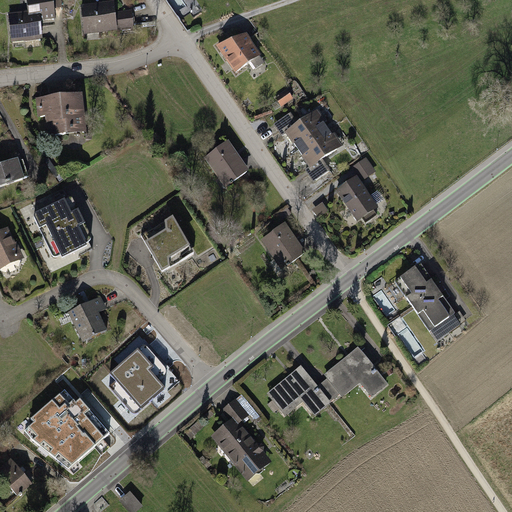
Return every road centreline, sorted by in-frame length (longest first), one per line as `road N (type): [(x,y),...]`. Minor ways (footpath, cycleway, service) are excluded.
road 1 (residential): [(348,279),(179,40)]
road 2 (track): [(503,511),(348,279)]
road 3 (unclassified): [(7,317),(82,280),(110,277),(218,380)]
road 4 (residential): [(511,155),(348,279)]
road 5 (residential): [(218,380),(76,502)]
road 6 (residential): [(179,40),(128,65),(0,80)]
road 7 (residential): [(348,279),(218,380)]
road 8 (track): [(179,40),(296,0)]
